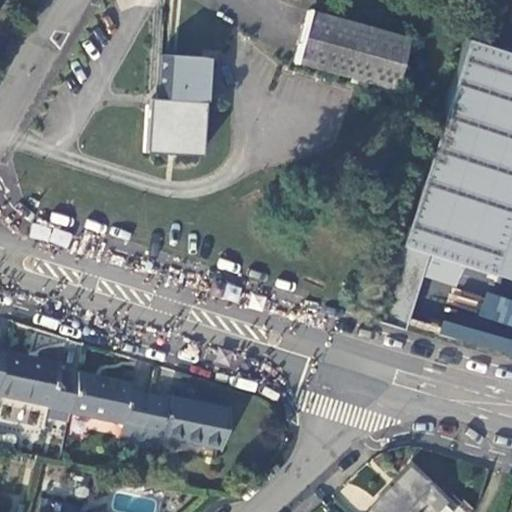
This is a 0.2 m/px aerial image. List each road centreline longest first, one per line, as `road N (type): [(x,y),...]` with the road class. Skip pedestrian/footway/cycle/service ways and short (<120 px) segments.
road 1 (secondary): [(0,256),(366,370)]
road 2 (residential): [(366,370),(335,438),(257,511)]
road 3 (secondary): [(366,370),(511,410)]
road 4 (unclassified): [(72,0),(0,129)]
